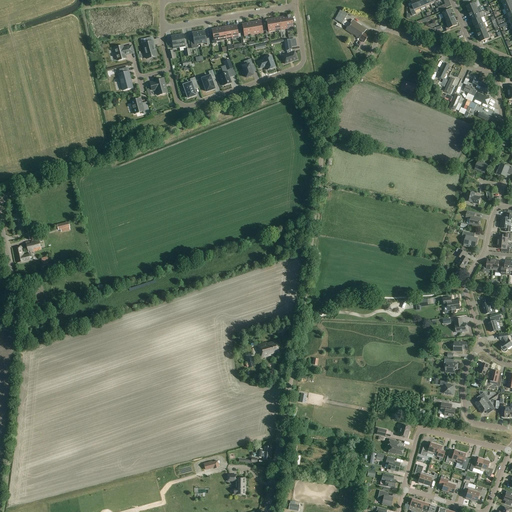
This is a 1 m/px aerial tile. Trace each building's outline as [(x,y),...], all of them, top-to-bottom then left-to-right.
[(420,9),(416,0),(415,0),(411,2),(412,6),(409,7),(412,16),(416,14),(415,11),(420,9)] [(416,0),(420,9),(425,7),(422,0),(416,0)] [(511,2),(511,1),(503,4),(505,9),(511,5),(511,2)] [(469,12),(478,8),(476,3),(466,7),(469,12)] [(469,12),(471,17),(479,14),(477,8),(478,8),(469,12)] [(340,10),(335,20),(343,25),(347,28),(346,29),(353,34),(356,37),(359,39),(364,42),(368,37),(363,33),(366,30),(353,20),(350,24),(345,20),(347,17),(348,14),(341,10),(340,10)] [(444,19),(453,15),(451,10),(441,14),(444,19)] [(479,14),(471,17),(473,22),(481,18),(479,14)] [(285,17),(287,29),(293,28),(292,19),(291,15),(287,16),(285,17)] [(455,20),(453,15),(444,19),(446,24),(455,20)] [(279,18),(281,30),(281,32),(284,32),(283,30),(287,29),(285,17),(279,18)] [(273,19),(275,31),(281,30),(279,18),(273,19)] [(473,22),(475,27),(484,23),(483,23),(481,18),(473,22)] [(269,32),(275,31),(273,19),(266,20),(269,32)] [(447,31),(450,30),(450,29),(457,25),(455,20),(446,24),(447,28),(446,28),(447,31)] [(249,23),(251,35),(257,34),(255,22),(249,23)] [(242,24),(244,36),(251,35),(249,23),(242,24)] [(475,27),(477,32),(486,28),(484,23),(475,27)] [(230,26),(232,38),(238,37),(236,25),(230,26)] [(224,27),(226,39),(232,38),(230,26),(224,27)] [(218,28),(220,41),(226,39),(224,27),(218,28)] [(214,42),(220,41),(218,28),(212,29),(214,42)] [(486,28),(477,32),(479,37),(488,33),(487,33),(485,28),(486,28)] [(198,32),(200,44),(206,43),(204,30),(198,32)] [(194,45),(200,44),(198,32),(192,33),(194,45)] [(488,33),(479,37),(481,42),(491,38),(488,33)] [(178,35),(180,47),(186,46),(184,34),(178,35)] [(174,48),(180,47),(178,35),(171,36),(174,48)] [(143,43),(147,59),(156,56),(151,38),(152,37),(145,39),(146,39),(147,42),(146,43),(146,42),(145,42),(145,43),(143,43)] [(287,54),(281,56),(284,65),(298,60),(295,51),(291,52),(291,50),(292,50),(292,47),(290,40),(290,39),(283,41),(285,51),(286,51),(287,54)] [(114,48),(118,61),(126,59),(125,55),(133,53),(132,46),(123,48),(122,45),(114,48)] [(263,60),(257,62),(259,69),(265,67),(267,71),(275,67),(271,55),(262,59),(263,60)] [(243,70),(241,71),(243,75),(244,75),(246,78),(254,75),(253,73),(250,65),(252,64),(251,59),(248,60),(249,64),(245,65),(241,66),(243,70)] [(227,71),(233,68),(230,60),(224,62),(227,71)] [(450,66),(445,64),(441,71),(439,70),(437,74),(439,75),(437,78),(442,81),(450,66)] [(123,90),(132,88),(127,68),(128,68),(128,67),(119,69),(120,73),(119,74),(123,90)] [(202,79),(206,92),(215,89),(212,80),(216,79),(213,70),(208,72),(210,76),(202,79)] [(228,72),(219,75),(223,86),(231,83),(228,72)] [(429,91),(433,83),(434,80),(436,75),(432,74),(431,73),(424,89),(429,91)] [(183,85),(188,98),(196,95),(193,88),(198,86),(195,77),(190,79),(191,83),(183,85)] [(449,94),(451,95),(453,91),(450,90),(452,86),(455,80),(451,77),(444,92),(449,94)] [(158,96),(167,93),(163,79),(154,81),(154,82),(150,84),(152,91),(156,89),(158,96)] [(440,87),(438,92),(439,93),(440,94),(440,93),(443,89),(444,89),(445,85),(440,83),(440,82),(434,80),(433,83),(438,85),(438,86),(440,87)] [(465,88),(463,91),(471,94),(473,90),(471,88),(471,87),(466,85),(468,82),(465,80),(463,84),(466,85),(465,88),(470,90),(465,88)] [(488,86),(474,80),(473,83),(486,89),(488,86)] [(491,99),(477,92),(474,99),(488,106),(491,99)] [(462,97),(456,94),(449,109),(456,111),(462,97)] [(472,102),(474,97),(468,94),(466,99),(472,102)] [(144,114),(149,113),(147,104),(142,105),(140,98),(131,101),(134,114),(143,112),(144,114)] [(480,113),(478,117),(492,123),(494,119),(486,116),(487,114),(484,112),(483,114),(481,113),(480,113)] [(475,169),(485,173),(488,165),(478,161),(475,169)] [(511,168),(509,168),(509,167),(501,164),(498,170),(497,170),(496,174),(500,175),(500,174),(505,177),(507,173),(511,174),(511,167),(511,168)] [(465,201),(479,204),(480,198),(474,196),(475,193),(468,191),(465,201)] [(469,224),(479,226),(481,219),(474,217),(475,214),(467,212),(466,218),(471,219),(469,224)] [(501,217),(501,223),(511,224),(511,223),(511,214),(505,214),(505,218),(501,217)] [(501,223),(500,228),(504,229),(504,232),(511,232),(511,227),(510,227),(511,224),(501,223)] [(476,247),(477,239),(471,237),(472,234),(463,232),(462,236),(466,237),(464,246),(472,248),(472,246),(476,247)] [(13,248),(15,255),(16,255),(16,257),(16,258),(17,263),(30,260),(32,259),(31,254),(30,253),(41,250),(38,239),(33,240),(33,239),(36,239),(35,234),(28,236),(30,240),(32,240),(32,241),(26,242),(29,253),(29,254),(24,255),(21,246),(13,248)] [(498,237),(497,243),(507,244),(508,241),(511,241),(511,237),(511,234),(502,234),(502,237),(498,237)] [(507,244),(497,243),(497,249),(502,249),(501,252),(509,253),(510,247),(507,247),(507,244)] [(457,265),(464,269),(469,260),(463,256),(465,253),(461,250),(457,256),(461,258),(457,265)] [(489,270),(492,270),(493,260),(487,259),(487,264),(484,264),(483,272),(489,272),(489,270)] [(495,273),(501,274),(502,266),(499,265),(499,260),(493,260),(492,270),(495,270),(495,273)] [(502,266),(501,274),(501,275),(509,275),(510,272),(511,261),(505,261),(505,266),(502,266)] [(451,302),(451,297),(443,298),(444,305),(448,305),(448,311),(452,310),(452,312),(453,313),(455,313),(456,312),(456,310),(460,309),(459,301),(451,302)] [(482,304),(485,315),(491,313),(489,305),(494,304),(495,299),(488,298),(487,303),(482,304)] [(415,301),(417,310),(420,310),(419,307),(427,306),(426,299),(415,301)] [(496,322),(498,321),(500,321),(499,319),(502,318),(501,315),(497,316),(490,318),(491,322),(487,323),(488,326),(489,326),(491,332),(498,330),(496,322)] [(463,324),(462,319),(455,320),(456,325),(455,325),(456,333),(467,331),(466,323),(463,324)] [(501,347),(502,348),(501,349),(502,349),(502,350),(502,351),(503,351),(503,352),(504,352),(505,352),(506,352),(506,351),(507,351),(507,350),(508,349),(511,345),(511,344),(508,339),(507,334),(499,335),(500,340),(501,340),(503,343),(500,345),(501,347)] [(279,351),(276,341),(267,344),(266,343),(257,346),(261,358),(271,355),(270,354),(279,351)] [(467,349),(467,343),(454,342),(454,351),(462,352),(463,348),(467,349)] [(249,368),(255,367),(252,357),(246,359),(249,368)] [(457,370),(458,364),(454,363),(454,360),(445,359),(444,368),(446,369),(445,373),(451,373),(451,374),(455,374),(455,370),(457,370)] [(488,369),(489,365),(483,363),(480,372),(485,375),(487,369),(488,369)] [(470,375),(475,377),(479,368),(474,366),(470,375)] [(496,386),(500,387),(502,380),(498,379),(500,372),(493,370),(490,381),(497,382),(496,386)] [(448,395),(453,395),(454,391),(453,391),(454,386),(448,385),(448,382),(440,381),(440,385),(444,386),(443,394),(448,394),(448,395)] [(479,401),(475,404),(478,409),(489,401),(484,393),(477,398),(479,401)] [(489,401),(478,409),(482,413),(486,411),(488,414),(495,409),(489,401)] [(439,418),(441,418),(445,419),(447,418),(447,416),(452,417),(452,415),(454,415),(455,409),(451,408),(449,408),(449,404),(441,403),(441,407),(440,410),(444,411),(444,414),(441,414),(440,414),(439,418)] [(505,418),(510,418),(510,408),(506,407),(506,405),(501,405),(501,414),(505,414),(505,418)] [(398,436),(407,439),(410,427),(402,424),(398,436)] [(378,428),(376,435),(385,437),(386,430),(378,428)] [(395,454),(402,456),(404,448),(398,446),(399,442),(389,439),(387,447),(389,448),(388,453),(394,455),(395,454)] [(427,454),(433,455),(436,444),(432,443),(431,444),(430,443),(430,444),(428,451),(422,449),(421,455),(426,456),(427,454)] [(441,446),(436,444),(433,455),(433,456),(436,457),(440,458),(439,460),(442,461),(444,456),(439,454),(440,450),(441,447),(442,447),(440,447),(441,446)] [(264,446),(263,452),(263,457),(263,459),(270,460),(271,447),(264,446)] [(449,461),(456,463),(460,452),(456,450),(455,451),(453,451),(454,451),(452,458),(447,457),(445,463),(448,464),(449,461)] [(460,452),(456,463),(460,464),(460,465),(463,466),(462,469),(466,470),(468,463),(463,462),(465,455),(466,455),(464,454),(464,453),(460,452)] [(394,471),(398,472),(400,464),(393,462),(394,459),(387,457),(385,464),(388,465),(387,469),(391,470),(390,470),(394,471)] [(473,468),(476,469),(480,471),(481,468),(484,459),(479,458),(479,459),(477,458),(477,459),(478,459),(476,466),(471,464),(469,470),(472,471),(473,468)] [(481,468),(480,471),(483,472),(484,472),(488,473),(487,476),(490,477),(492,471),(487,469),(489,462),(490,463),(490,462),(488,462),(488,461),(484,459),(481,468)] [(203,464),(205,470),(213,468),(212,462),(212,461),(203,464)] [(419,484),(423,485),(427,474),(421,472),(423,467),(417,465),(416,468),(415,473),(418,474),(420,475),(418,482),(417,482),(419,483),(419,484)] [(427,474),(423,485),(427,487),(428,485),(430,486),(429,486),(431,479),(436,480),(438,474),(434,473),(434,476),(427,474)] [(383,474),(382,480),(381,481),(380,483),(381,484),(380,485),(384,486),(394,488),(396,480),(393,480),(389,479),(390,475),(383,474)] [(236,481),(236,488),(236,494),(244,494),(244,489),(245,489),(245,478),(236,478),(236,475),(229,475),(229,481),(236,481)] [(441,476),(440,481),(444,483),(443,486),(442,490),(441,489),(441,490),(443,490),(442,491),(447,493),(450,481),(444,479),(444,477),(441,476)] [(450,481),(447,493),(451,494),(452,493),(453,494),(453,493),(455,486),(460,488),(461,482),(458,481),(457,484),(450,481)] [(466,499),(471,500),(474,489),(467,487),(468,484),(465,483),(463,489),(468,490),(466,497),(465,497),(467,498),(466,499)] [(474,489),(471,500),(475,502),(475,501),(477,501),(479,494),(484,496),(486,490),(482,489),(481,491),(474,489)] [(382,504),(391,506),(393,498),(389,497),(387,495),(388,493),(379,491),(377,499),(383,500),(382,504)] [(503,500),(506,501),(505,504),(511,506),(511,502),(511,494),(511,496),(506,494),(505,495),(504,496),(503,497),(503,498),(504,499),(503,500)] [(410,507),(409,510),(411,511),(414,511),(418,501),(415,500),(412,499),(410,507)] [(421,511),(424,503),(421,502),(418,501),(414,511),(421,511)] [(421,511),(427,511),(430,505),(427,504),(424,503),(421,511)]
